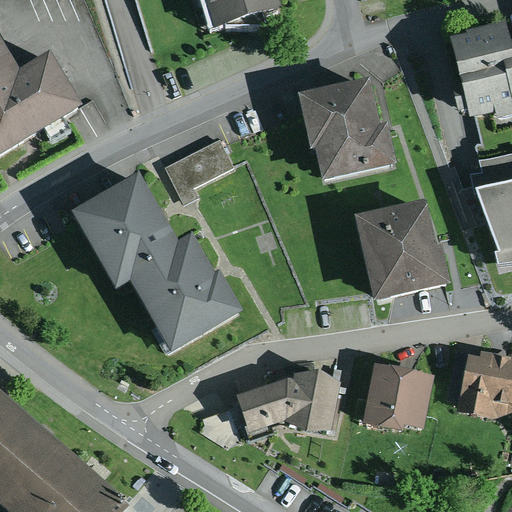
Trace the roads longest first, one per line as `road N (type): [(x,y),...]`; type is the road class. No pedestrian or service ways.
road 1 (residential): [(0,213),(161,128),(351,49),(511,0)]
road 2 (residential): [(128,429),(220,370),(276,351),(511,316)]
road 3 (residential): [(0,333),(128,429)]
road 4 (residential): [(128,429),(254,511)]
